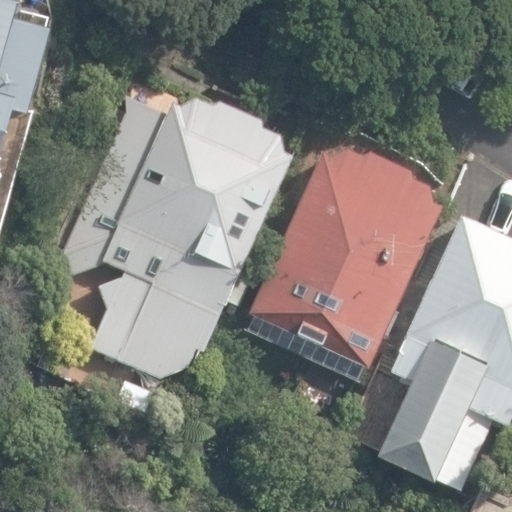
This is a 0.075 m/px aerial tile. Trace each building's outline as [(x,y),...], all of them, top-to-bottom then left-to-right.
[(0,0),(0,150),(12,108),(28,113),(51,27),(14,18),(18,1),(13,0),(0,0)] [(196,349),(205,352),(293,154),(283,150),(280,133),(262,126),(260,119),(218,102),(213,106),(194,97),(181,112),(172,109),(148,163),(121,151),(99,202),(89,199),(60,263),(83,273),(102,265),(104,262),(124,271),(122,276),(99,285),(107,308),(89,349),(160,378),(189,366),(196,349)] [(511,128),(502,124),(469,202),(511,219),(511,128)] [(331,155),(322,152),(249,312),(369,367),(443,205),(433,201),(430,184),(413,177),(412,171),(370,151),(362,155),(346,148),(331,155)] [(511,417),(511,236),(461,213),(398,350),(399,351),(390,371),(411,381),(376,453),(434,480),(435,478),(461,489),(493,418),(509,424),(511,417)]
